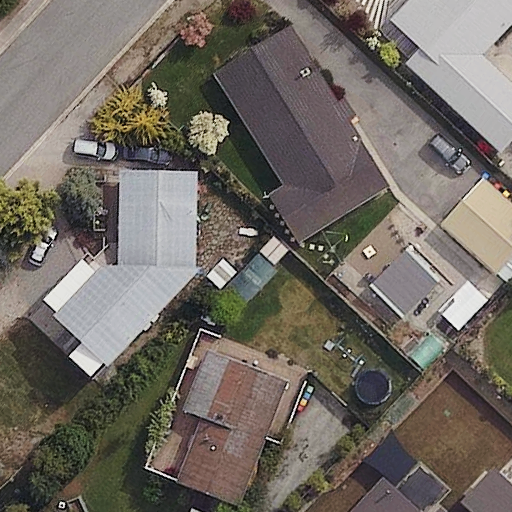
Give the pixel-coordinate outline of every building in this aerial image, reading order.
[(511,30),(511,0),(413,0),(380,35),(506,152),(511,145),(511,80),(487,57),(511,30)] [(295,31),(217,80),(285,189),(270,198),(302,249),(396,191),(295,31)] [(202,178),(121,178),(121,270),(65,328),(111,373),(202,279),(202,178)] [(511,204),(487,183),(445,230),(499,278),(511,262),(511,204)] [(498,295),(472,272),(438,308),(463,332),(498,295)] [(243,511),(289,387),(212,360),(167,486),(239,511),(243,511)]
